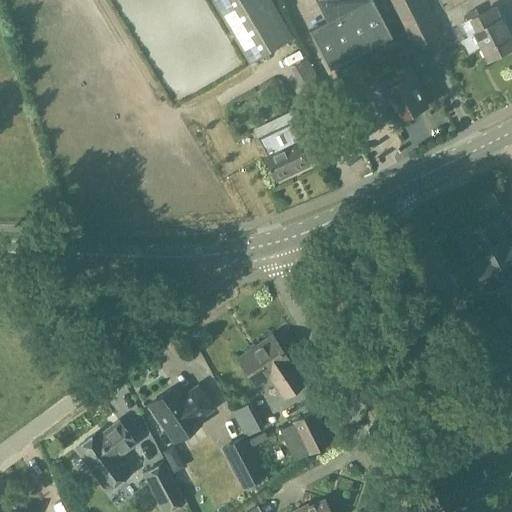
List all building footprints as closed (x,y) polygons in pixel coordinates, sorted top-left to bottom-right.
[(294,38),(270,0),(224,0),(217,4),(252,63),(294,38)] [(318,0),(331,23),(315,32),(334,68),(335,68),(340,77),(350,80),(364,72),(367,62),(363,53),(395,36),(390,28),(399,23),(386,0),(318,0)] [(390,0),(408,37),(437,22),(425,0),(390,0)] [(470,54),(484,47),(490,60),(511,49),(511,36),(497,7),(480,15),(478,9),(464,16),(467,22),(462,24),(469,38),(464,41),(470,54)] [(437,22),(408,37),(414,49),(443,35),(437,22)] [(406,64),(417,58),(410,46),(399,52),(406,64)] [(297,66),(304,77),(314,71),(308,60),(297,66)] [(385,93),(389,91),(404,120),(428,107),(422,97),(427,95),(411,65),(399,71),(398,68),(377,79),(385,93)] [(320,81),(309,88),(315,98),(326,91),(320,81)] [(258,138),(267,157),(278,181),(311,165),(300,143),(305,141),(296,121),(258,138)] [(475,262),(490,291),(511,279),(511,243),(510,244),(498,221),(470,236),(482,259),(475,262)] [(93,332),(100,327),(96,321),(89,325),(93,332)] [(291,362),(273,335),(237,359),(256,386),(269,377),(284,398),(305,384),(291,362)] [(182,399),(175,388),(150,405),(175,442),(200,425),(197,420),(213,409),(198,388),(182,399)] [(315,413),(295,426),(311,459),(331,446),(315,413)] [(83,459),(76,464),(86,477),(93,472),(107,491),(128,475),(115,457),(135,443),(120,422),(100,436),(98,433),(76,449),(83,459)] [(253,446),(267,439),(262,431),(249,438),(253,446)] [(244,438),(225,449),(246,487),(265,477),(244,438)] [(475,458),(431,481),(447,511),(491,489),(475,458)] [(166,511),(185,503),(164,462),(144,472),(163,511),(166,511)] [(330,511),(324,500),(309,507),(308,505),(292,511),(330,511)]
